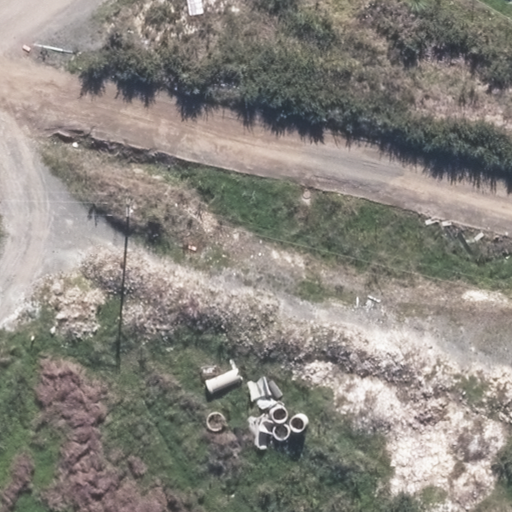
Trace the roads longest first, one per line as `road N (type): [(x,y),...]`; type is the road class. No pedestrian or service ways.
road 1 (unknown): [(511,374),(0,249)]
road 2 (track): [(511,219),(0,97)]
